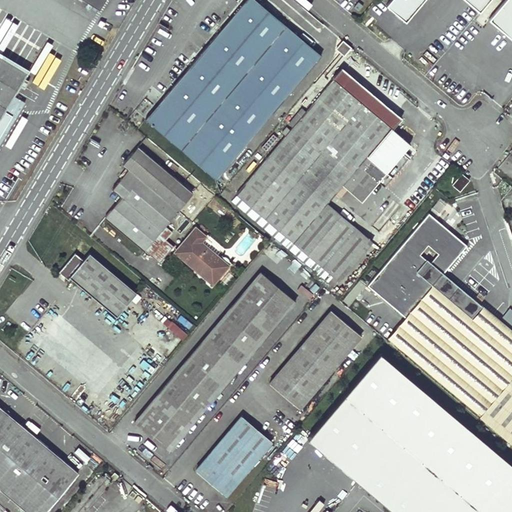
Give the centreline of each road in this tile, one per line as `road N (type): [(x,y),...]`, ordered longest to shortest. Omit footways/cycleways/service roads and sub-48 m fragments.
road 1 (tertiary): [(0,256),(153,0)]
road 2 (unknown): [(80,201),(171,288)]
